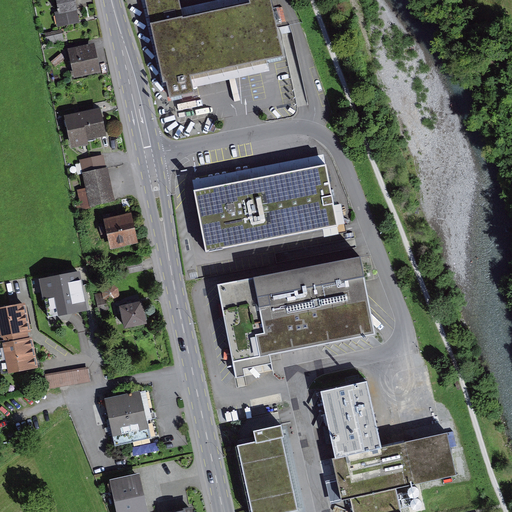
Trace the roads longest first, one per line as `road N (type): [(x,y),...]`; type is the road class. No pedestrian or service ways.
road 1 (residential): [(148,154),(291,126),(336,141),(404,324),(381,353),(312,369),(296,384),(324,511)]
road 2 (track): [(506,511),(313,0)]
road 3 (secondary): [(148,154),(223,511)]
road 4 (secondary): [(111,0),(148,154)]
